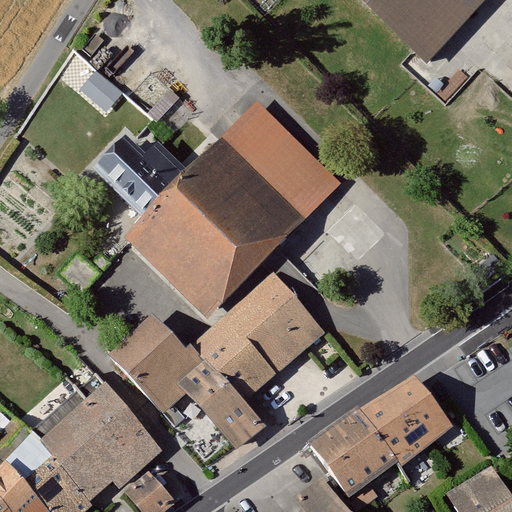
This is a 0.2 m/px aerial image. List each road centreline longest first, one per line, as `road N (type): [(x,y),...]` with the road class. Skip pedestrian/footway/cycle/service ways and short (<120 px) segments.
road 1 (tertiary): [(209,502),(511,293)]
road 2 (residential): [(0,277),(83,340),(209,502)]
road 3 (residential): [(0,129),(85,0)]
